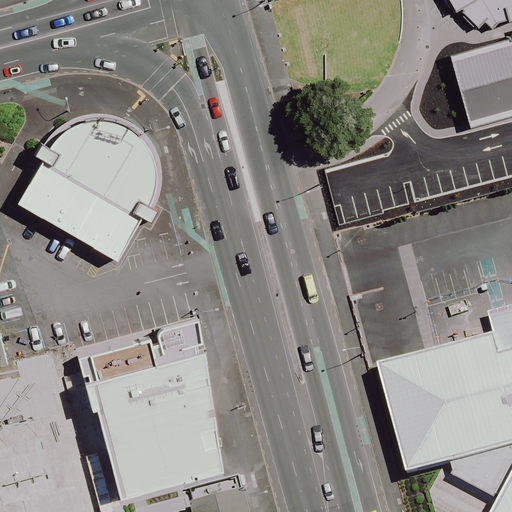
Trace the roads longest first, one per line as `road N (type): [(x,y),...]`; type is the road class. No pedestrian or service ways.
road 1 (secondary): [(245,171),(314,442)]
road 2 (secondary): [(245,171),(164,78),(62,32)]
road 3 (secondary): [(199,0),(214,32),(245,171)]
road 4 (secondary): [(62,32),(179,0)]
